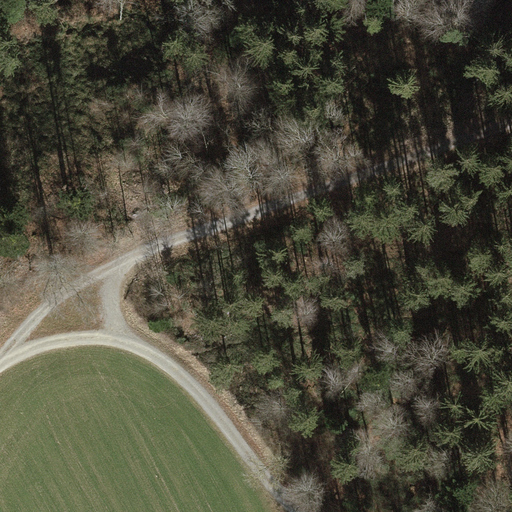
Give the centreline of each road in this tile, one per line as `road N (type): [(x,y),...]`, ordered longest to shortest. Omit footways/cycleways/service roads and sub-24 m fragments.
road 1 (track): [(511,124),(115,264),(51,310),(5,367)]
road 2 (track): [(0,372),(66,343),(123,337),(191,386),(297,511)]
